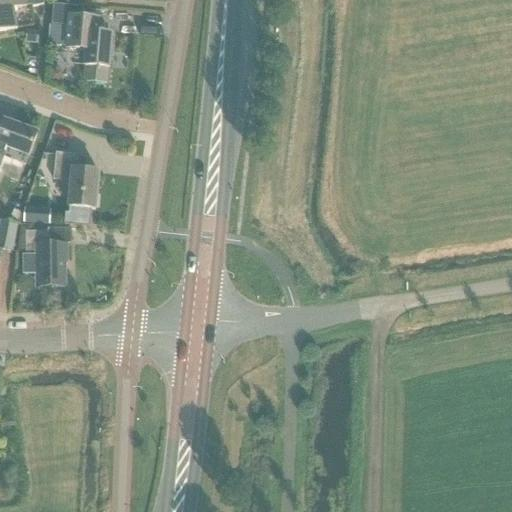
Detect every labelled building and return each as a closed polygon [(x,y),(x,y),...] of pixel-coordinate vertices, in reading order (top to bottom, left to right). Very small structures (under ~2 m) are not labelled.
[(32,6),(31,0),(10,0),(12,5),(0,7),(0,33),(16,31),(13,10),(32,6)] [(80,0),(83,0),(82,8),(109,10),(109,0),(80,0)] [(107,70),(110,36),(96,35),(97,21),(69,19),(66,50),(86,51),(84,68),(85,68),(84,83),(105,85),(106,70),(107,70)] [(38,36),(38,33),(26,33),(25,44),(37,45),(38,36)] [(28,156),(29,157),(36,135),(4,124),(0,133),(0,166),(3,159),(24,166),(28,156)] [(69,209),(95,211),(98,174),(76,172),(77,157),(55,154),(53,180),(71,182),(69,209)] [(36,209),(25,209),(23,224),(34,225),(36,209)] [(0,250),(12,253),(18,225),(0,221),(0,250)] [(48,234),(26,234),(26,258),(36,258),(36,289),(65,289),(65,264),(67,264),(66,247),(71,247),(71,231),(48,231),(48,234)]
